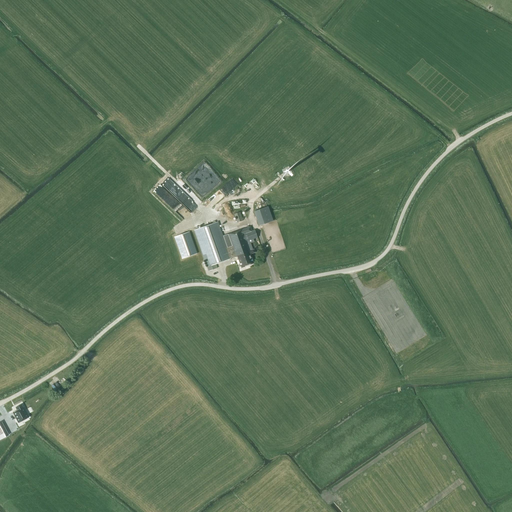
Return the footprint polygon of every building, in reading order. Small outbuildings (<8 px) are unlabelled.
[(225,190),(227,193),(238,184),(234,178),(226,185),(228,188),(225,190)] [(268,207),(255,211),(260,226),(274,221),(268,207)] [(237,223),(243,220),(240,212),(234,214),(237,223)] [(223,236),(218,222),(194,230),(207,267),(208,271),(217,268),(215,264),(231,259),(231,258),(236,256),(237,256),(240,262),(242,266),(243,266),(243,267),(251,264),(252,263),(251,258),(250,254),(255,252),(254,249),(250,250),(247,241),(257,237),(255,230),(251,231),(250,226),(223,236)] [(197,253),(189,232),(174,237),(182,258),(197,253)] [(16,410),(13,412),(18,423),(19,422),(29,417),(23,407),(21,404),(16,407),(17,410),(16,410)]
